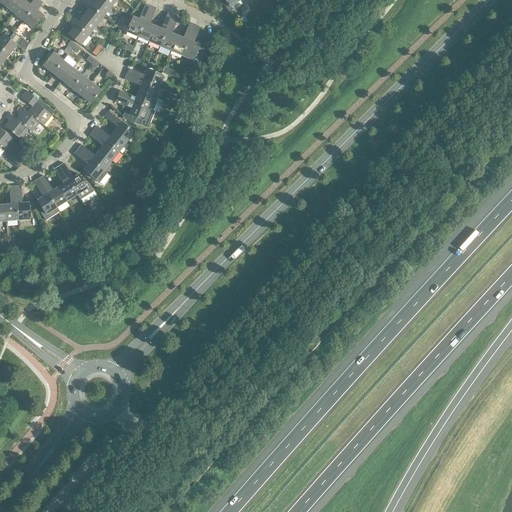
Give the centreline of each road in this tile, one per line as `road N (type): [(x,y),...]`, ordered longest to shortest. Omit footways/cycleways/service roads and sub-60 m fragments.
road 1 (tertiary): [(159,325),(487,0)]
road 2 (motorway): [(511,201),(230,511)]
road 3 (motorway): [(296,511),(511,276)]
road 4 (motorway): [(389,511),(440,422),(511,324)]
road 5 (residential): [(73,126),(71,115),(22,75),(63,4)]
